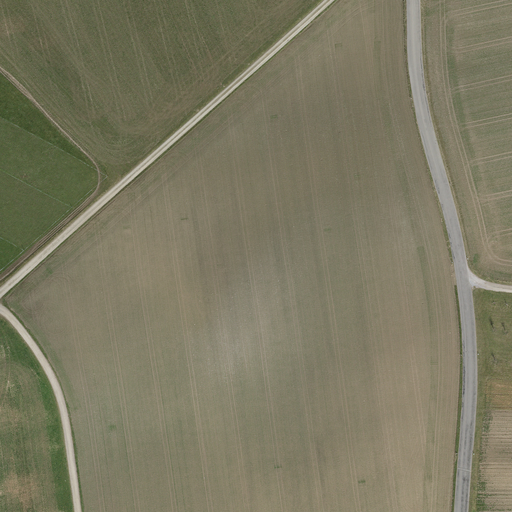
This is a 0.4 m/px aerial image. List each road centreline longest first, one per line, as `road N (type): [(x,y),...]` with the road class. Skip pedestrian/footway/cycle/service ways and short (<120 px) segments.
road 1 (tertiary): [(461,511),(468,326),(420,104),(412,0)]
road 2 (track): [(0,294),(328,0)]
road 3 (track): [(0,310),(57,391),(77,511)]
